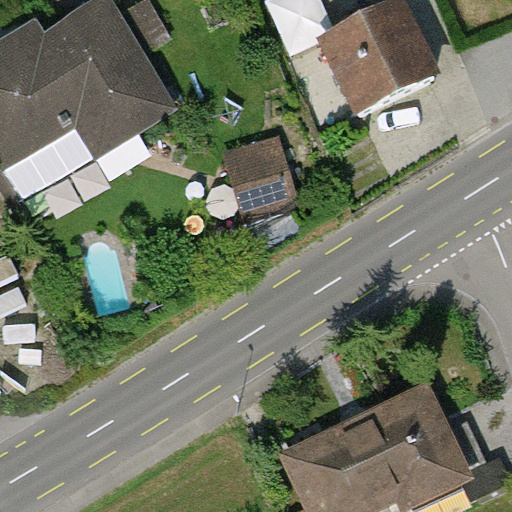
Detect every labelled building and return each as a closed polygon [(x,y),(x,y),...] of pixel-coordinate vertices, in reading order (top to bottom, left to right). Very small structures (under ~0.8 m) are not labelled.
[(144,48),(168,38),(152,0),(136,0),(126,4),(144,48)] [(103,12),(42,49),(32,32),(0,51),(0,180),(74,136),(93,168),(169,122),(103,12)] [(357,133),(443,90),(407,20),(321,63),(357,133)] [(304,204),(283,134),(227,150),(247,220),(304,204)] [(410,392),(262,457),(286,511),(399,511),(453,489),(410,392)]
